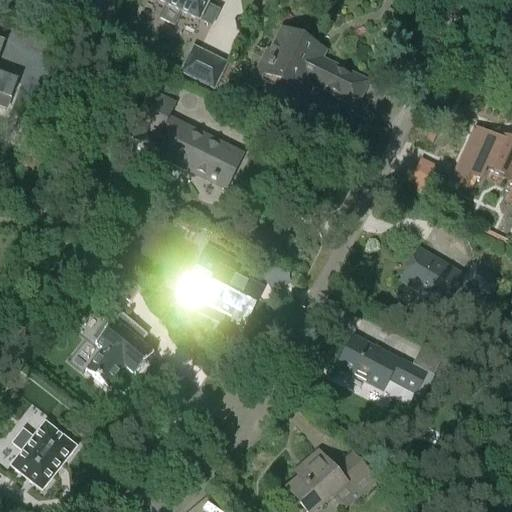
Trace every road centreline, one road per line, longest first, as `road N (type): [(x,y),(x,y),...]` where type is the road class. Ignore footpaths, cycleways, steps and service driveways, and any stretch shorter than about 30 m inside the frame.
road 1 (residential): [(459,7),(256,418)]
road 2 (residential): [(256,418),(215,399),(194,405),(138,473),(134,496),(143,511),(173,504),(238,447)]
road 3 (unknown): [(425,359),(313,304)]
